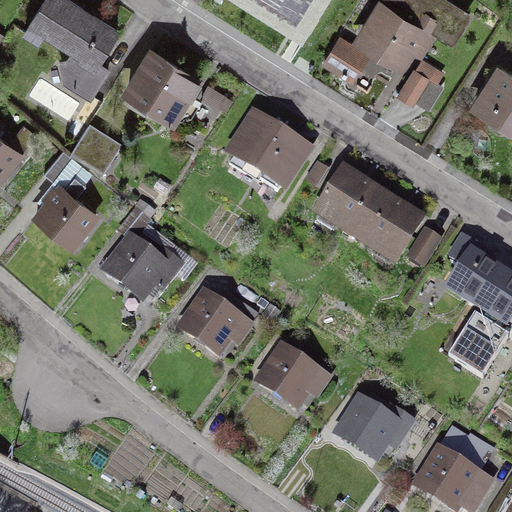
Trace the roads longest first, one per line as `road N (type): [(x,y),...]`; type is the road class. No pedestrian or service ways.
road 1 (residential): [(144,0),(511,233)]
road 2 (residential): [(283,511),(110,388),(0,286)]
